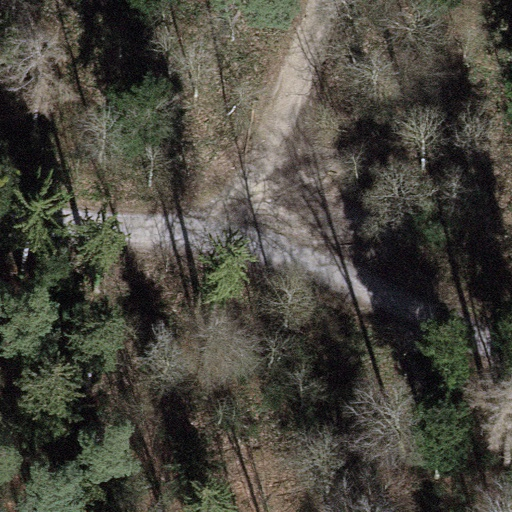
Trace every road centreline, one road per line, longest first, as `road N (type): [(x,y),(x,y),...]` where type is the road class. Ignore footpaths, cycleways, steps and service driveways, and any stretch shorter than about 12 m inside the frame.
road 1 (track): [(511,357),(306,268),(237,248),(0,221)]
road 2 (track): [(237,248),(330,0)]
